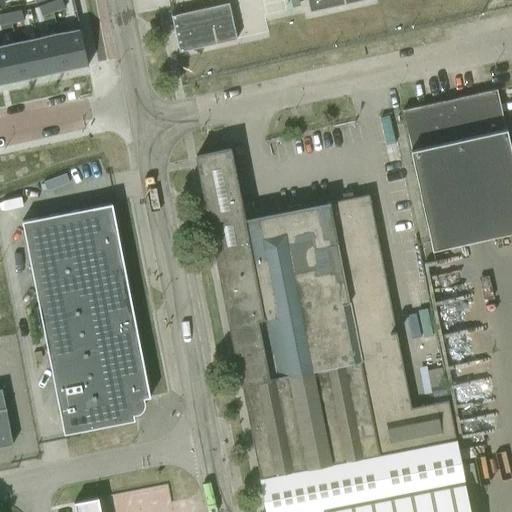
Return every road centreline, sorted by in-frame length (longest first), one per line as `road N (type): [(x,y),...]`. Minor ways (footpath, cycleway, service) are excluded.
road 1 (unclassified): [(144,126),(511,48)]
road 2 (unclassified): [(208,446),(144,126)]
road 3 (unknown): [(35,482),(31,416),(0,253)]
road 4 (unknown): [(511,435),(491,317),(498,280),(511,262)]
road 5 (unclassified): [(208,446),(35,482)]
road 6 (unknown): [(0,200),(153,171)]
road 7 (residential): [(0,127),(138,97)]
